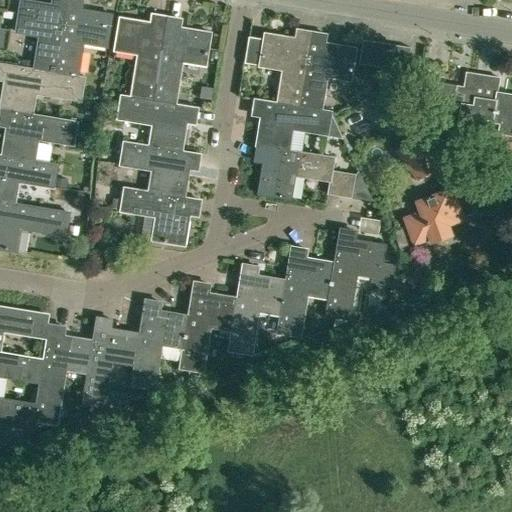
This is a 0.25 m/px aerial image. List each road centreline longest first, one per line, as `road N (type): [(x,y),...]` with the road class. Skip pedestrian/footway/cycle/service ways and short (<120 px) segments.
road 1 (residential): [(0,278),(107,291),(218,253),(230,177),(223,142),(245,0)]
road 2 (residential): [(299,0),(511,32)]
